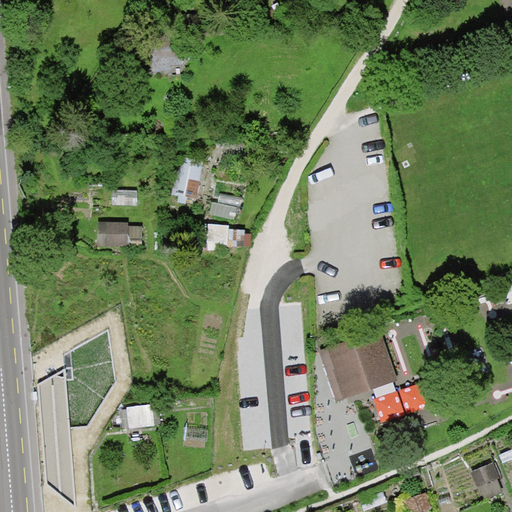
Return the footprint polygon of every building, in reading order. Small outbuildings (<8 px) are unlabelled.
[(151,39),(153,69),(169,68),(169,64),(183,63),(181,37),(151,39)] [(179,157),(172,193),(195,197),(202,161),(179,157)] [(113,190),(113,204),(136,204),(136,191),(113,190)] [(235,208),(214,203),(212,213),(234,217),(235,208)] [(127,223),(100,223),(99,244),(127,245),(127,243),(142,243),(142,226),(127,226),(127,223)] [(203,248),(249,244),(250,235),(244,234),(244,230),(228,230),(227,226),(208,225),(203,248)] [(319,346),(336,401),(400,381),(382,326),(319,346)] [(151,403),(127,406),(129,426),(154,423),(151,403)] [(209,428),(184,426),(182,438),(208,441),(209,428)] [(493,463),(472,472),(485,499),(502,492),(497,479),(499,477),(493,463)] [(431,507),(426,493),(404,500),(408,511),(429,511),(428,508),(431,507)]
